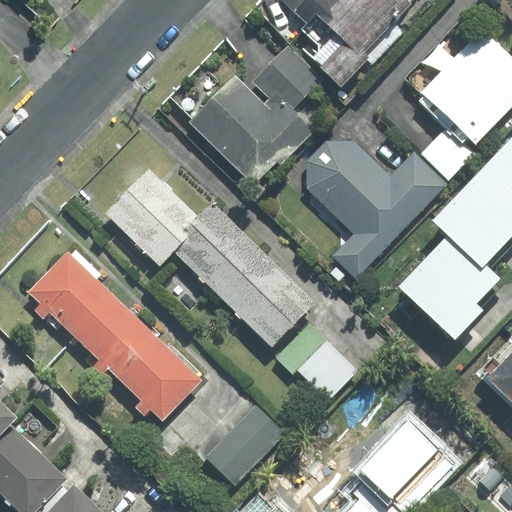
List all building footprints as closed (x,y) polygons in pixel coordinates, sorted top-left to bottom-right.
[(383,58),(376,52),(421,5),(416,0),(281,0),(278,5),(327,45),(323,51),(312,42),(304,52),(352,91),(383,58)] [(511,51),(487,28),(426,93),(481,144),(511,110),(511,51)] [(318,125),(303,110),(333,79),(304,52),(294,42),(264,73),(251,61),(195,119),(262,183),(318,125)] [(366,283),(451,185),(477,155),(448,129),(425,156),(420,151),(395,174),(356,142),(330,139),(309,161),(306,186),(357,233),(336,257),(366,283)] [(510,276),(498,264),(511,250),(511,146),(441,219),(457,234),(409,284),(465,338),(496,306),(488,298),(510,276)] [(165,266),(177,253),(282,352),(279,356),(297,374),(301,370),(335,402),(364,368),(329,339),(332,336),(313,320),(325,305),(219,203),(207,218),(157,172),(112,216),(165,266)] [(79,246),(74,251),(36,291),(45,301),(38,308),(49,319),(57,311),(103,356),(95,364),(109,377),(116,369),(150,401),(142,409),(151,417),(159,410),(170,420),(208,380),(103,279),(108,274),(79,246)] [(511,394),(511,360),(495,377),(511,394)] [(75,483),(20,428),(30,418),(5,394),(16,382),(0,365),(0,481),(31,511),(113,511),(80,478),(75,483)] [(287,431),(233,380),(174,444),(228,494),(287,431)] [(283,509),(286,511),(394,511),(371,490),(398,460),(354,420),(292,486),(299,493),(283,509)] [(270,511),(257,499),(244,511),(270,511)]
